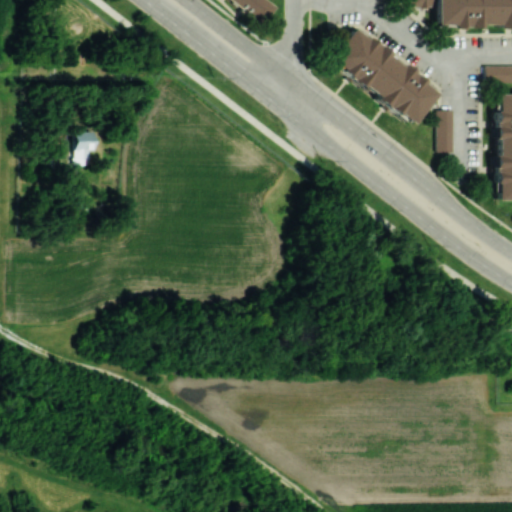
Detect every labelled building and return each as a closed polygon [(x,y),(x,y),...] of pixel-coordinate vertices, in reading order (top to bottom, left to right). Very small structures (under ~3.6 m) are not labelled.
[(227,0),(257,24),(271,7),(262,0),(227,0)] [(430,26),(430,0),(511,0),(511,29),(494,30),(494,26),(475,26),(476,30),(449,29),(448,27),(430,26)] [(324,58),(348,27),(362,38),(364,36),(386,52),(385,54),(398,64),(400,62),(421,80),(419,82),(433,92),(410,122),(397,113),(395,115),(373,99),(375,95),(360,85),(359,88),(337,71),(339,69),(324,58)] [(511,65),(481,65),(480,82),(511,82),(511,65)] [(490,89),(511,89),(511,196),(490,196),(489,180),(487,180),(486,153),(490,153),(490,134),(487,135),(487,107),(489,107),(490,89)] [(449,109),(432,109),(432,152),(448,152),(449,109)] [(69,131),(70,165),(86,164),(85,150),(90,150),(89,130),(69,131)]
